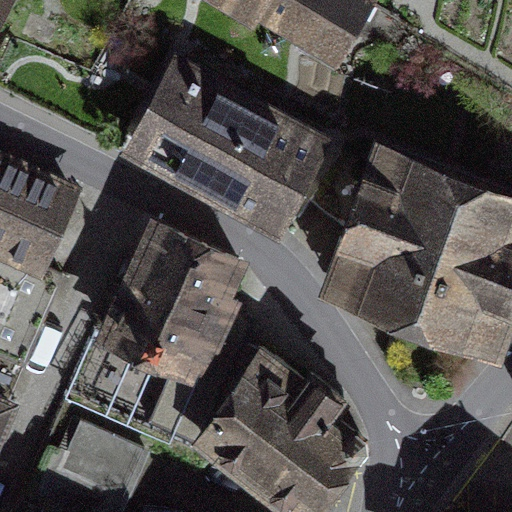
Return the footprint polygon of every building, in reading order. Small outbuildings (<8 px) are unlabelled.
[(230,0),(254,14),(257,8),(339,58),(373,0),(230,0)] [(175,43),(121,141),(280,225),(335,129),(175,43)] [(318,275),(504,346),(511,323),(511,175),(377,124),(318,275)] [(83,179),(0,143),(0,351),(25,361),(62,271),(46,262),(83,179)] [(250,245),(150,203),(96,327),(198,374),(179,417),(195,425),(233,370),(213,354),(242,286),(235,284),(250,245)] [(260,330),(233,370),(195,425),(188,434),(302,511),(307,511),(358,447),(362,447),(370,437),(368,421),(358,414),(355,415),(339,402),(350,386),(308,357),(304,363),(260,330)] [(0,435),(21,387),(15,384),(25,361),(0,351),(0,435)] [(50,439),(28,489),(83,511),(122,511),(152,445),(81,412),(67,446),(50,439)] [(475,511),(441,502),(438,511),(475,511)]
